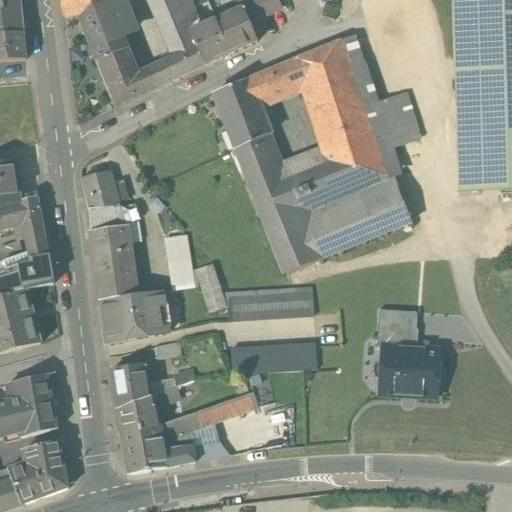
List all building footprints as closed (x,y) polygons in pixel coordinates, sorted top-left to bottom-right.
[(18,0),(0,0),(0,36),(22,35),(18,0)] [(79,18),(102,9),(101,1),(105,1),(104,0),(62,0),(64,19),(79,18)] [(122,0),(102,9),(79,18),(98,64),(126,53),(119,36),(134,31),(122,0)] [(511,0),(452,0),(459,196),(511,194),(511,0)] [(256,44),(242,12),(215,24),(222,37),(196,49),(196,51),(204,68),(256,44)] [(22,35),(0,36),(0,62),(25,61),(22,35)] [(328,165),(282,185),(264,141),(236,153),(266,224),(285,278),(411,226),(398,194),(382,177),(384,176),(341,45),(273,73),(282,94),(302,86),(328,165)] [(196,51),(138,77),(126,53),(98,64),(115,109),(204,68),(196,51)] [(273,73),(257,79),(266,101),(282,94),(273,73)] [(257,79),(214,97),(236,153),(264,141),(270,138),(256,105),(266,101),(257,79)] [(16,164),(0,166),(0,210),(21,204),(16,164)] [(110,171),(83,179),(90,211),(89,212),(91,230),(124,225),(119,204),(110,171)] [(0,210),(0,234),(24,228),(28,254),(46,251),(36,199),(21,204),(0,210)] [(135,205),(125,206),(124,203),(119,204),(124,225),(138,220),(135,205)] [(126,228),(89,234),(99,303),(137,297),(126,228)] [(184,236),(164,239),(172,292),(192,289),(184,236)] [(46,251),(28,254),(0,263),(0,298),(29,291),(53,285),(46,251)] [(212,268),(195,272),(209,313),(226,308),(212,268)] [(0,298),(0,356),(40,347),(29,291),(0,298)] [(137,297),(99,303),(106,347),(138,342),(137,339),(169,334),(164,293),(137,297)] [(312,296),(228,301),(229,325),(313,320),(312,296)] [(413,314),(379,312),(376,350),(383,350),(383,349),(410,350),(413,314)] [(177,345),(153,350),(155,362),(179,358),(177,345)] [(315,346),(230,351),(232,377),(317,372),(315,346)] [(410,350),(383,349),(383,350),(382,365),(377,364),(374,368),(373,377),(376,381),(381,381),(380,397),(436,400),(439,352),(410,350)] [(131,354),(134,368),(153,364),(150,350),(131,354)] [(55,355),(42,357),(46,378),(49,390),(62,387),(55,355)] [(146,366),(110,373),(116,412),(151,399),(146,366)] [(191,369),(172,375),(175,390),(194,382),(191,369)] [(46,378),(7,386),(12,404),(19,433),(20,440),(56,431),(49,390),(46,378)] [(174,390),(153,398),(155,409),(179,402),(174,390)] [(184,420),(159,429),(162,443),(189,433),(258,409),(253,394),(184,419),(184,420)] [(151,399),(116,412),(120,434),(159,427),(155,409),(153,398),(151,399)] [(12,404),(0,407),(0,438),(19,433),(12,404)] [(259,415),(238,423),(244,453),(266,449),(259,415)] [(159,427),(120,434),(128,477),(150,473),(151,472),(167,470),(194,464),(192,447),(163,451),(162,443),(159,429),(159,427)] [(189,433),(162,443),(163,451),(192,447),(189,433)] [(6,467),(11,481),(21,507),(68,490),(59,443),(24,450),(25,459),(6,467)] [(218,444),(192,447),(194,464),(228,457),(218,444)] [(0,511),(5,511),(21,507),(11,481),(0,485),(0,511)]
